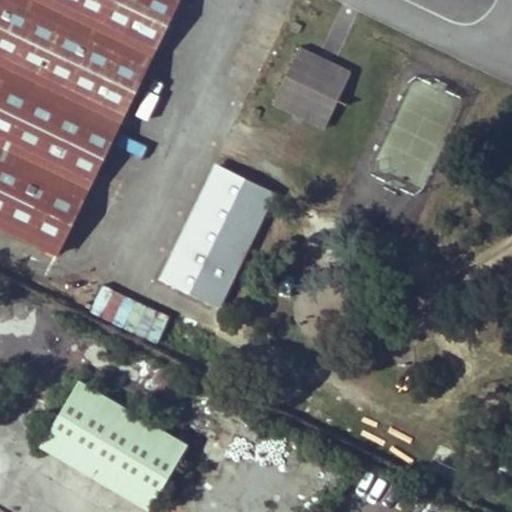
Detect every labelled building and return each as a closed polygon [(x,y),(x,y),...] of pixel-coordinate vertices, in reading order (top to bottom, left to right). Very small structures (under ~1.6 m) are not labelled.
[(181,0),(0,0),(0,232),(59,260),(181,0)] [(443,58),(414,45),(410,55),(439,68),(443,58)] [(350,72),(299,48),(272,103),(324,127),(350,72)] [(412,76),(373,165),(423,188),(463,99),(412,76)] [(275,194),(216,166),(160,282),(218,310),(275,194)] [(91,275),(77,301),(132,330),(146,304),(91,275)] [(150,510),(190,444),(80,380),(40,447),(150,510)]
